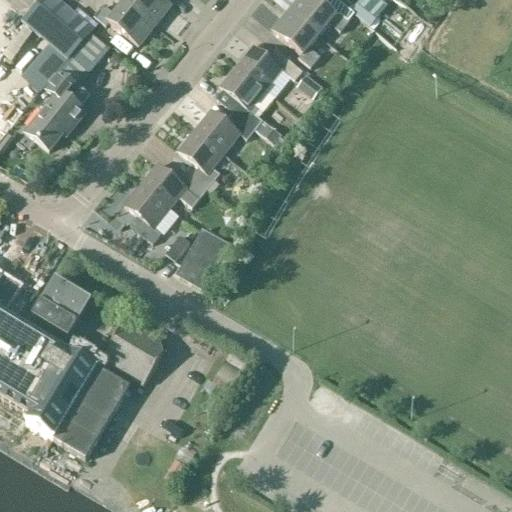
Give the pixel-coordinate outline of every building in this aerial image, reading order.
[(0,0),(0,1),(26,23),(24,26),(50,48),(26,78),(37,98),(66,61),(69,64),(94,34),(53,0),(0,0)] [(129,0),(124,7),(154,30),(170,10),(158,0),(129,0)] [(301,0),(289,16),(318,40),(329,28),(340,37),(349,25),(337,15),(334,19),(311,0),(301,0)] [(394,0),(393,0),(366,0),(353,16),(370,30),(394,0)] [(154,30),(124,7),(114,19),(103,10),(94,22),(106,31),(108,28),(137,51),(154,30)] [(308,52),(318,40),(289,16),(272,36),(301,60),(298,63),(310,73),(319,61),(308,52)] [(236,72),(265,95),(282,75),(295,85),(303,76),(281,58),(273,68),(252,52),(236,72)] [(232,118),(255,136),(263,126),(249,115),(265,95),(236,72),(219,92),(240,109),(232,118)] [(87,101),(58,77),(37,103),(46,111),(25,137),(48,156),(70,129),(73,131),(84,117),(78,112),(87,101)] [(194,136),(223,160),(240,139),(247,145),(255,136),(232,118),(225,127),(210,115),(194,136)] [(281,140),(268,129),(261,139),(274,149),(281,140)] [(184,177),(207,195),(220,179),(213,173),(223,160),(194,136),(178,156),(192,168),(184,177)] [(194,211),(207,195),(184,177),(177,186),(157,170),(140,190),(169,214),(181,200),(194,211)] [(153,234),(169,214),(140,190),(124,210),(144,227),(136,237),(152,250),(160,240),(153,234)] [(202,297),(230,250),(202,234),(175,280),(202,297)] [(191,248),(181,240),(166,260),(176,267),(191,248)] [(74,296),(62,289),(55,284),(49,294),(47,292),(44,297),(46,299),(41,307),(32,321),(68,342),(76,328),(90,305),(85,303),(87,299),(77,293),(74,296)] [(27,304),(0,287),(0,403),(30,422),(26,430),(53,446),(85,465),(129,393),(127,392),(131,386),(142,392),(157,371),(163,358),(159,344),(126,324),(121,332),(113,327),(97,353),(105,358),(100,366),(101,367),(96,374),(70,357),(69,358),(14,325),(27,304)] [(227,354),(213,375),(233,389),(247,368),(227,354)] [(209,392),(223,393),(223,380),(210,380),(209,392)] [(186,388),(183,397),(198,403),(202,394),(186,388)] [(171,461),(163,481),(176,486),(184,466),(171,461)]
